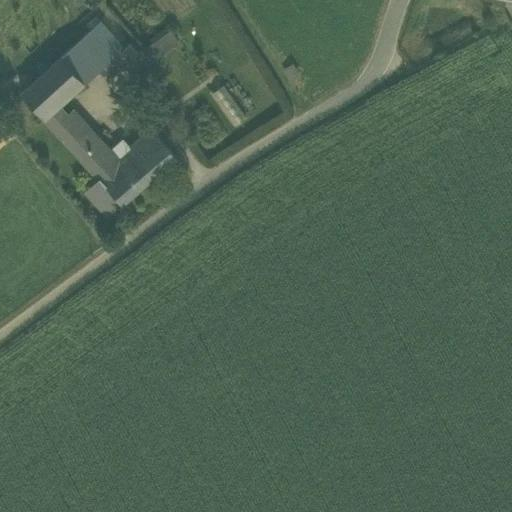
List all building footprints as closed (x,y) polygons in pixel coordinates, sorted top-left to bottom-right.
[(85,82),(104,66),(123,48),(100,21),(61,56),(85,82)] [(146,49),(153,60),(179,41),(172,31),(146,49)] [(130,42),(123,48),(104,66),(112,76),(140,53),(130,42)] [(60,105),(85,82),(61,56),(22,92),(46,118),(60,105)] [(226,83),(213,92),(235,125),(248,117),(226,83)] [(71,146),(91,128),(74,109),(68,114),(60,105),(46,118),(71,146)] [(71,146),(100,177),(116,164),(109,158),(115,153),(92,128),(91,128),(71,146)] [(152,128),(151,128),(130,146),(133,149),(156,174),(177,155),(153,128),(152,128)] [(100,177),(123,203),(156,174),(133,149),(116,164),(100,177)]
